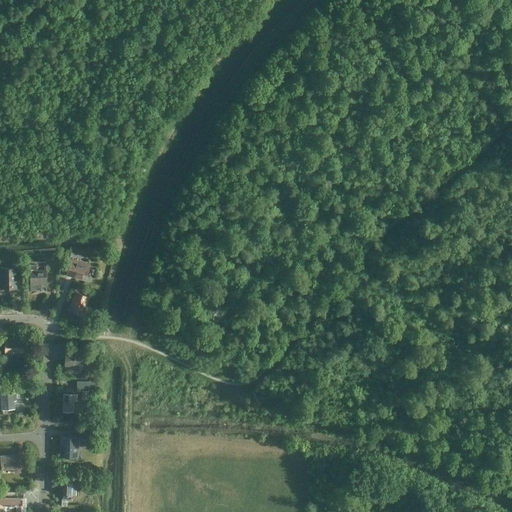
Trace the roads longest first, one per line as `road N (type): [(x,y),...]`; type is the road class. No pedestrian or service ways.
road 1 (track): [(128,340),(142,294),(203,174),(208,138),(261,55),(320,0)]
road 2 (residential): [(44,435),(47,331),(34,318),(0,319)]
